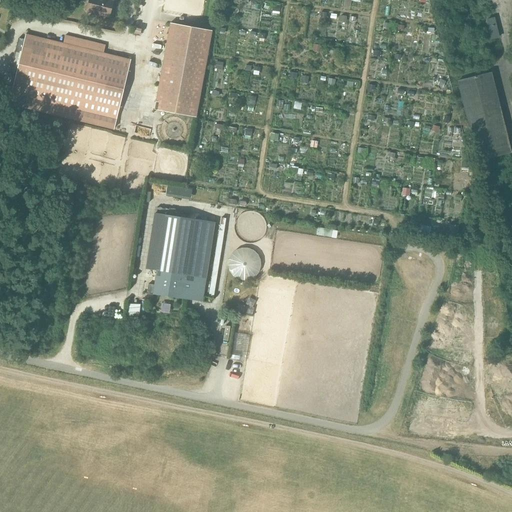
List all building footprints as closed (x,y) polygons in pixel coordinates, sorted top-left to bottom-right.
[(89,0),(86,11),(87,12),(87,10),(99,13),(99,15),(100,14),(109,16),(113,1),(109,0),(89,0)] [(154,109),(196,117),(212,30),(170,23),(154,109)] [(16,74),(9,103),(114,128),(130,60),(25,35),(24,40),(18,38),(10,72),(16,74)] [(155,213),(146,269),(156,270),(165,214),(155,213)] [(215,222),(165,214),(156,270),(154,285),(148,284),(147,292),(153,293),(202,301),(215,222)] [(221,217),(209,296),(214,297),(226,218),(221,217)] [(431,227),(430,235),(447,237),(448,236),(457,238),(458,231),(454,231),(449,230),(449,229),(431,227)] [(478,229),(475,239),(479,240),(483,231),(478,229)] [(80,317),(69,368),(161,388),(186,393),(202,385),(208,369),(211,357),(214,345),(212,332),(202,320),(193,309),(144,296),(125,299),(92,306),(80,317)]
